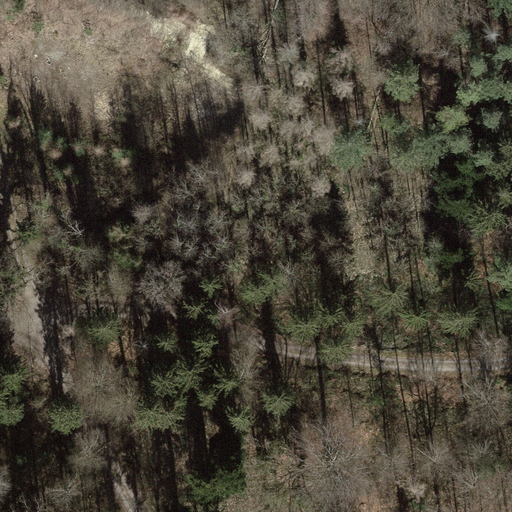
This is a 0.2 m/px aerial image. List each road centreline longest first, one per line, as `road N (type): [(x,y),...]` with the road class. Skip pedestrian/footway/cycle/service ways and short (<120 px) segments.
road 1 (track): [(511,360),(364,363),(145,311),(0,315)]
road 2 (track): [(137,511),(65,387),(35,313),(0,177)]
